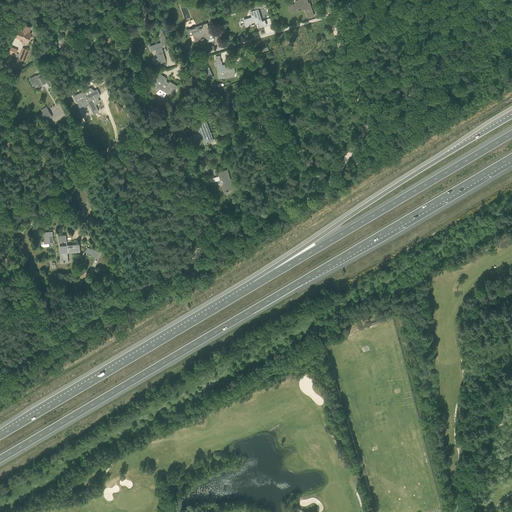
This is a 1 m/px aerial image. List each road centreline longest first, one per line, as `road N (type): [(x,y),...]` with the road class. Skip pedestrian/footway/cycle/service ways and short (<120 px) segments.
road 1 (track): [(0,370),(184,264),(218,232),(333,179),(366,133),(511,7)]
road 2 (motorway): [(0,460),(511,158)]
road 3 (motorway): [(511,116),(344,219),(254,286)]
road 4 (motorway): [(511,134),(254,286)]
road 5 (motorway): [(254,286),(0,437)]
road 6 (track): [(366,133),(329,15),(177,62)]
road 7 (track): [(266,212),(217,92),(340,50)]
road 8 (track): [(133,293),(93,190),(92,163),(69,121)]
